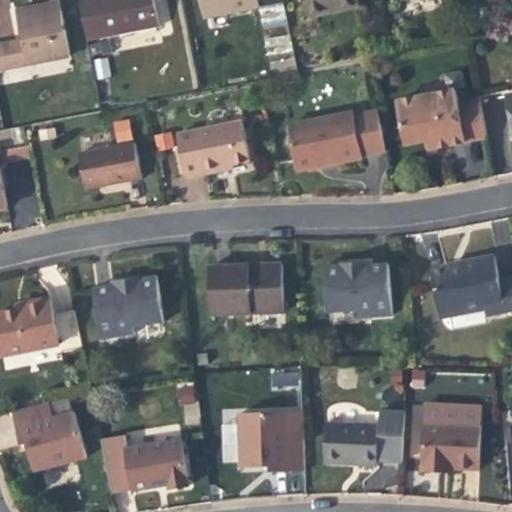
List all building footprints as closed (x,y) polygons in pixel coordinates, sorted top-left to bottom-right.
[(0,0),(0,36),(14,34),(9,0),(0,0)] [(78,0),(87,42),(115,37),(158,28),(152,0),(78,0)] [(201,0),(205,18),(258,8),(256,0),(201,0)] [(357,0),(303,0),(307,19),(359,9),(357,0)] [(59,3),(49,5),(50,12),(61,9),(59,3)] [(285,4),(260,6),(265,56),(289,54),(285,4)] [(50,12),(49,5),(38,7),(16,11),(22,40),(0,44),(0,72),(70,58),(61,9),(50,12)] [(115,37),(87,42),(88,49),(116,44),(115,37)] [(486,138),(478,102),(458,106),(455,91),(396,103),(404,145),(426,141),(436,139),(438,148),(486,138)] [(355,113),(290,126),(299,171),(320,167),(319,164),(335,160),(336,164),(364,158),(355,113)] [(178,135),(187,178),(214,173),(223,171),(222,166),(251,160),(243,122),(178,135)] [(156,151),(174,148),(171,131),(154,134),(156,151)] [(436,139),(426,141),(428,150),(433,148),(438,148),(436,139)] [(135,144),(79,155),(86,190),(116,184),(142,179),(135,144)] [(462,269),(450,271),(433,274),(441,315),(485,306),(487,315),(511,310),(511,276),(497,280),(493,258),(461,264),(462,269)] [(341,276),(340,267),(337,267),(337,264),(322,265),(326,310),(356,308),(357,315),(390,312),(386,264),(352,266),(352,275),(341,276)] [(352,275),(352,266),(346,267),(340,267),(341,276),(352,275)] [(208,269),(210,316),(282,314),(280,267),(247,268),(208,269)] [(139,284),(136,284),(137,292),(125,294),(124,286),(89,292),(98,342),(132,336),(131,328),(161,323),(153,277),(138,280),(139,284)] [(137,292),(136,284),(130,285),(124,286),(125,294),(137,292)] [(0,347),(2,356),(59,344),(52,313),(49,298),(29,302),(30,308),(17,311),(0,314),(0,347)] [(16,305),(17,311),(30,308),(29,302),(23,303),(16,305)] [(74,309),(52,313),(59,344),(60,352),(82,347),(74,309)] [(273,384),(297,384),(297,371),(273,370),(273,384)] [(411,385),(421,386),(421,373),(412,373),(411,385)] [(50,419),(46,404),(8,414),(14,438),(17,448),(24,447),(31,472),(81,459),(69,414),(50,419)] [(425,405),(424,424),(481,426),(482,408),(425,405)] [(304,470),(302,430),(286,430),(286,410),(239,412),(241,464),(267,464),(267,471),(277,471),(304,470)] [(379,411),(378,425),(376,460),(401,461),(403,413),(379,411)] [(376,465),(376,460),(378,425),(325,423),(323,463),(350,464),(376,465)] [(422,472),(440,473),(440,468),(453,469),(479,470),(481,426),(424,424),(422,472)] [(135,488),(127,448),(124,435),(100,440),(111,492),(135,488)] [(181,437),(127,448),(135,488),(157,483),(170,480),(171,487),(190,483),(181,437)]
